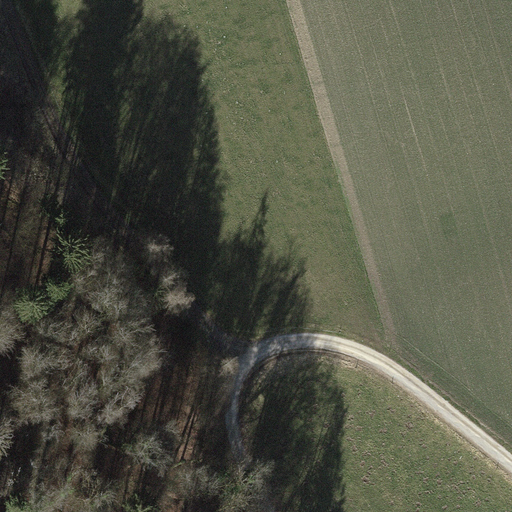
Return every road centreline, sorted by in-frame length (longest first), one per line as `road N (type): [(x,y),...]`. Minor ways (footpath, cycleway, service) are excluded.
road 1 (track): [(249,356),(101,199),(9,0)]
road 2 (track): [(249,356),(290,340),(367,352),(511,465)]
road 3 (track): [(274,511),(237,437),(236,380),(249,356)]
